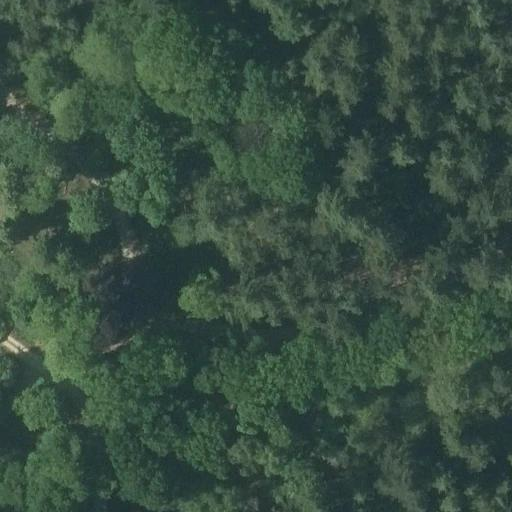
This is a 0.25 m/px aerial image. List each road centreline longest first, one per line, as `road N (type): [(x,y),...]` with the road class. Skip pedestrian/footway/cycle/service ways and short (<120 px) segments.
road 1 (track): [(70,375),(96,349),(279,354),(452,298),(511,294)]
road 2 (track): [(38,381),(97,299),(108,251),(106,207),(89,173),(0,99)]
road 3 (track): [(96,511),(87,421),(70,375),(38,381),(0,416)]
